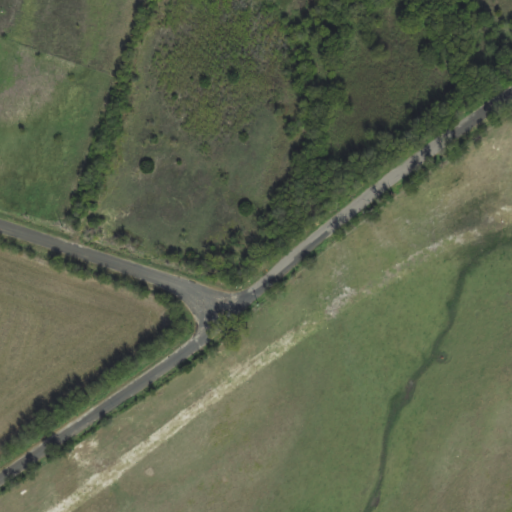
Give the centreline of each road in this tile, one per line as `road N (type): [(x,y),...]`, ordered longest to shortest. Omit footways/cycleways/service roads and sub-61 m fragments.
road 1 (residential): [(11,511),(344,273),(511,193)]
road 2 (residential): [(0,230),(268,331)]
